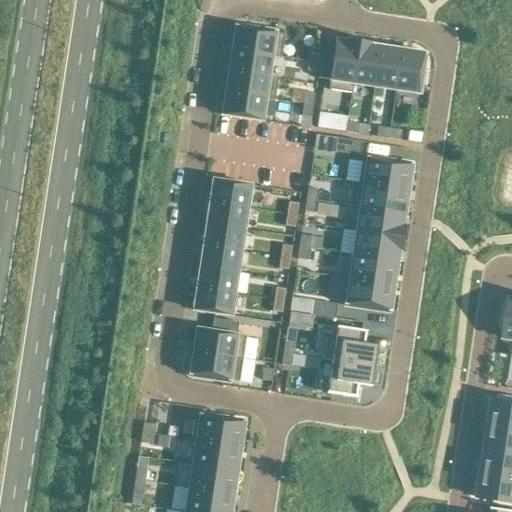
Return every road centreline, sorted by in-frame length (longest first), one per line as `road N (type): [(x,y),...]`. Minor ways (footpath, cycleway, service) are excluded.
road 1 (residential): [(329,20),(241,7),(217,22),(165,364),(184,392),(283,407)]
road 2 (residential): [(283,407),(366,418),(391,401),(447,57),(426,35),(329,20)]
road 3 (primary): [(11,511),(86,0)]
road 4 (residential): [(511,269),(492,278),(457,511)]
road 5 (primary): [(35,0),(0,238)]
